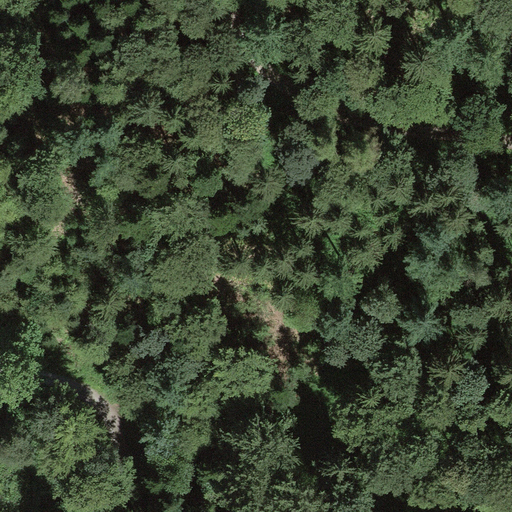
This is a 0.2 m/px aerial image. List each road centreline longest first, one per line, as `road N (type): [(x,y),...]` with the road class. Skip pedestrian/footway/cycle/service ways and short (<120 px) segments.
road 1 (track): [(225,0),(249,57),(296,95),(383,124),(511,141)]
road 2 (track): [(104,511),(119,456),(113,415),(84,390),(0,366)]
